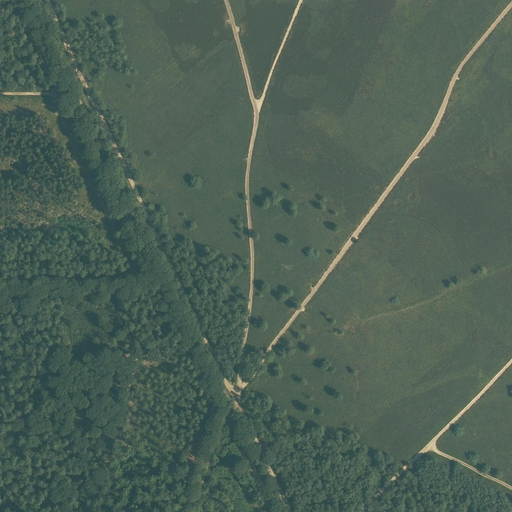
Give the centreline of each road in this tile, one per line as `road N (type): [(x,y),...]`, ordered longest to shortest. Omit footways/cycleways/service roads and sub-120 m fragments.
road 1 (track): [(14,0),(271,511)]
road 2 (track): [(233,398),(430,135),(458,70),(511,3)]
road 3 (track): [(46,0),(233,398)]
road 4 (track): [(236,391),(252,272),(247,169),(263,93),(300,0)]
road 5 (track): [(202,477),(112,439),(138,356),(193,352)]
road 6 (track): [(511,361),(362,511)]
road 7 (track): [(0,293),(161,290)]
road 8 (track): [(233,398),(288,511)]
